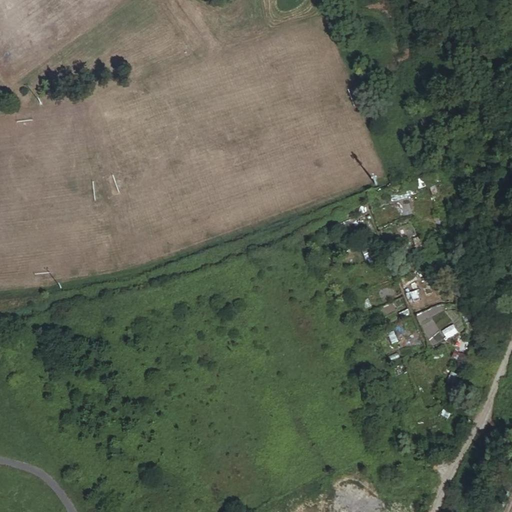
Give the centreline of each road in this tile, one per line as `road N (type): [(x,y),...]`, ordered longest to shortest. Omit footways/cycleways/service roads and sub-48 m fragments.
road 1 (track): [(179,0),(218,55),(366,8)]
road 2 (residential): [(511,333),(454,464)]
